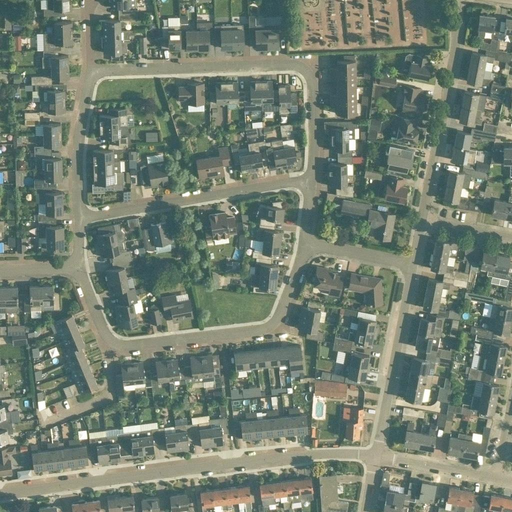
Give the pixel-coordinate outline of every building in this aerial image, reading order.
[(64,15),(64,9),(71,9),(70,0),(47,0),(48,8),(43,8),(43,11),(41,11),(41,16),(64,15)] [(118,7),(118,13),(137,13),(137,6),(129,6),(128,0),(108,0),(109,1),(112,1),(112,7),(118,7)] [(120,30),(120,20),(137,19),(137,13),(118,13),(119,19),(99,20),(99,21),(101,20),(101,25),(104,25),(104,31),(120,30)] [(484,30),(493,31),(494,16),(479,14),(477,36),(484,37),(484,30)] [(168,24),(179,24),(179,16),(167,16),(168,24)] [(511,18),(506,18),(505,27),(504,33),(503,40),(510,40),(510,33),(511,33),(511,18)] [(72,21),(62,21),(53,21),(54,32),(72,32),(72,21)] [(21,23),(12,23),(13,32),(22,32),(21,23)] [(232,47),(232,28),(232,24),(220,24),(220,28),(221,47),(232,47)] [(244,47),(243,28),(243,24),(232,24),(232,28),(232,47),(244,47)] [(249,25),(249,37),(255,37),(255,38),(256,47),(257,47),(257,48),(260,48),(260,47),(267,47),(266,24),(255,24),(249,25)] [(266,24),(267,47),(278,47),(278,45),(279,45),(279,41),(278,41),(278,38),(278,36),(285,36),(283,24),(277,24),(266,24)] [(180,48),(180,26),(180,25),(162,25),(162,37),(168,37),(169,42),(168,42),(168,46),(169,46),(169,48),(180,48)] [(120,30),(104,31),(104,37),(101,37),(101,42),(121,41),(129,41),(129,34),(134,34),(134,30),(120,30)] [(186,48),(198,48),(197,30),(186,30),(186,48)] [(208,30),(197,30),(198,48),(209,48),(208,30)] [(60,43),(62,43),(72,43),(72,32),(54,32),(43,33),(37,33),(37,44),(44,44),(44,50),(58,49),(60,49),(60,43)] [(485,49),(496,51),(497,40),(491,39),(490,43),(482,41),(480,48),(485,49)] [(124,60),(124,52),(121,52),(121,41),(101,42),(101,47),(104,47),(105,53),(111,53),(111,60),(124,60)] [(68,55),(58,55),(58,49),(44,50),(43,50),(43,56),(42,56),(42,67),(51,67),(69,66),(68,55)] [(505,61),(510,62),(511,54),(506,53),(497,51),(496,59),(505,61)] [(492,62),(493,56),(484,54),(482,54),(472,52),(469,66),(484,69),(491,70),(493,62),(492,62)] [(408,75),(418,77),(428,79),(429,72),(432,70),(430,67),(430,64),(427,63),(428,57),(408,53),(405,55),(404,61),(406,64),(410,65),(408,75)] [(356,73),(356,61),(356,59),(354,60),(354,55),(343,56),(343,60),(337,60),(337,68),(330,68),(330,74),(356,73)] [(52,83),(52,77),(69,77),(69,66),(51,67),(51,75),(31,76),(31,84),(35,84),(52,83)] [(466,81),(476,83),(481,84),(481,83),(488,84),(489,78),(491,70),(484,69),(469,66),(466,81)] [(356,86),(356,74),(356,73),(330,74),(330,79),(337,79),(337,87),(356,86)] [(396,78),(380,74),(378,83),(394,87),(396,78)] [(250,81),(250,89),(250,93),(244,93),(244,105),(251,105),(252,101),(253,101),(261,101),(261,81),(250,81)] [(279,105),(279,104),(278,92),(273,93),(272,81),(261,81),(261,101),(262,111),(279,110),(279,105)] [(216,94),(210,94),(210,107),(217,106),(218,102),(227,102),(227,82),(215,82),(216,94)] [(238,94),(238,90),(238,82),(227,82),(227,102),(228,109),(236,108),(238,106),(244,105),(244,93),(238,94)] [(64,100),(64,98),(67,98),(67,89),(53,89),(53,83),(52,83),(35,84),(35,90),(32,91),(32,101),(39,101),(64,100)] [(204,103),(204,93),(203,83),(187,83),(187,86),(178,86),(179,100),(187,99),(187,103),(190,104),(190,108),(192,110),(200,109),(202,107),(202,103),(204,103)] [(491,83),(490,91),(504,93),(505,85),(491,83)] [(401,109),(404,110),(414,112),(414,110),(421,111),(424,96),(419,95),(421,88),(402,84),(401,93),(405,94),(401,109)] [(279,104),(279,105),(279,110),(279,111),(289,111),(290,111),(290,112),(296,112),(296,109),(296,93),(295,93),(295,97),(290,97),(290,85),(278,85),(278,92),(279,104)] [(356,86),(337,87),(337,94),(331,94),(331,100),(356,100),(356,86)] [(486,95),(474,93),(464,91),(462,105),(481,109),(483,110),(486,95)] [(504,93),(490,91),(489,98),(502,101),(504,93)] [(43,112),(55,111),(65,111),(64,100),(39,101),(40,106),(43,106),(43,112)] [(344,118),(354,118),(355,118),(355,113),(356,113),(356,100),(331,100),(331,106),(337,106),(338,113),(344,113),(344,118)] [(459,120),(469,122),(480,124),(481,118),(479,118),(481,109),(462,105),(459,120)] [(127,108),(123,108),(108,108),(109,114),(100,115),(100,126),(127,125),(127,114),(127,108)] [(417,120),(407,118),(398,116),(396,125),(398,126),(397,132),(396,139),(415,143),(417,133),(418,128),(415,128),(417,120)] [(369,129),(378,130),(379,130),(381,119),(370,117),(368,128),(369,129)] [(329,139),(348,138),(354,138),(354,127),(357,127),(357,120),(337,121),(337,127),(331,127),(331,138),(329,138),(329,139)] [(484,122),(482,130),(483,130),(490,132),(496,133),(497,125),(484,122)] [(60,123),(50,124),(42,124),(43,135),(61,134),(60,123)] [(280,131),(284,130),(285,136),(293,135),(292,129),(292,123),(282,124),(280,124),(280,131)] [(100,137),(107,137),(109,137),(109,143),(124,143),(124,142),(131,142),(128,125),(127,125),(100,126),(100,137)] [(480,141),(481,138),(483,130),(482,130),(471,128),(470,133),(457,130),(454,145),(469,147),(470,140),(480,141)] [(369,129),(368,138),(376,139),(378,130),(369,129)] [(50,145),(51,145),(61,145),(61,134),(43,135),(43,145),(34,145),(34,152),(50,151),(50,145)] [(282,138),(265,141),(267,150),(268,158),(274,157),(275,165),(281,164),(282,167),(287,166),(283,147),(284,147),(282,138)] [(337,156),(352,156),(352,149),(348,149),(348,138),(329,139),(331,139),(331,150),(337,150),(337,156)] [(262,159),(268,158),(267,150),(265,141),(264,139),(248,142),(249,152),(250,153),(253,172),(258,171),(257,168),(263,167),(262,159)] [(110,149),(103,149),(93,150),(94,161),(119,160),(119,153),(124,150),(124,143),(109,143),(110,149)] [(414,150),(413,150),(404,147),(386,144),(385,152),(387,152),(386,159),(388,160),(387,168),(407,172),(408,164),(411,165),(414,150)] [(285,147),(284,147),(283,147),(287,166),(292,165),(291,163),(297,162),(294,145),(285,147)] [(452,149),(453,151),(451,159),(473,163),(476,149),(469,147),(454,145),(454,146),(453,147),(452,149)] [(219,154),(196,158),(199,176),(215,174),(215,176),(224,174),(222,165),(231,164),(227,146),(218,147),(219,154)] [(510,176),(510,182),(511,182),(511,146),(504,146),(503,150),(500,150),(493,150),(492,156),(491,156),(490,162),(503,162),(503,163),(509,163),(510,176)] [(50,151),(34,152),(34,158),(35,158),(35,168),(36,168),(36,169),(62,168),(61,157),(50,158),(50,151)] [(239,154),(238,151),(232,152),(234,164),(240,163),(241,171),(247,170),(248,173),(253,172),(250,153),(249,152),(239,154)] [(352,162),(352,156),(337,156),(337,163),(329,163),(330,174),(327,174),(347,174),(347,163),(352,163),(352,162)] [(365,156),(352,156),(352,162),(361,162),(361,165),(364,165),(365,156)] [(490,162),(491,156),(490,156),(489,160),(487,160),(487,163),(486,167),(475,165),(475,169),(488,172),(490,162)] [(130,168),(130,172),(131,182),(137,182),(137,172),(136,159),(129,159),(129,168),(130,168)] [(94,172),(121,171),(120,160),(119,160),(94,161),(94,172)] [(140,166),(142,174),(149,173),(151,185),(168,182),(164,160),(163,160),(148,162),(147,163),(147,164),(140,166)] [(449,170),(446,184),(468,189),(470,176),(487,179),(488,172),(475,169),(463,167),(462,172),(449,170)] [(34,178),(34,185),(36,185),(36,186),(51,185),(56,185),(56,179),(62,179),(62,168),(36,169),(33,169),(34,178)] [(365,170),(364,176),(375,178),(376,172),(365,170)] [(104,189),(118,189),(123,188),(123,182),(124,182),(123,172),(122,172),(122,171),(121,171),(94,172),(94,183),(103,183),(104,189)] [(347,174),(327,174),(330,174),(330,185),(336,185),(336,193),(346,195),(353,196),(353,185),(347,185),(347,174)] [(383,198),(394,200),(404,202),(407,187),(401,186),(403,179),(389,176),(388,182),(386,182),(383,198)] [(443,190),(445,191),(444,199),(465,203),(468,189),(446,184),(446,185),(444,185),(443,190)] [(62,191),(52,191),(51,191),(51,185),(36,186),(36,185),(34,185),(34,192),(38,192),(38,202),(39,202),(39,203),(44,202),(44,203),(45,203),(62,202),(62,191)] [(489,201),(492,186),(486,185),(486,187),(485,191),(483,200),(489,201)] [(354,200),(343,198),(342,204),(341,209),(340,213),(351,215),(354,200)] [(494,198),(493,204),(491,214),(505,217),(508,201),(494,198)] [(283,207),(282,207),(281,201),(282,201),(282,200),(272,201),(272,202),(272,206),(266,206),(260,205),(260,204),(255,216),(256,216),(256,222),(259,222),(275,224),(275,218),(282,219),(283,207)] [(481,211),(482,203),(469,201),(467,208),(481,211)] [(55,213),(56,213),(63,213),(62,202),(45,203),(44,203),(45,213),(38,213),(38,219),(38,220),(55,219),(55,213)] [(371,204),(360,202),(358,216),(367,218),(365,224),(377,226),(375,237),(389,239),(394,214),(370,210),(371,204)] [(236,233),(235,226),(233,217),(226,218),(225,212),(210,214),(212,227),(204,229),(206,239),(229,236),(229,234),(236,233)] [(126,218),(128,229),(139,226),(136,216),(126,218)] [(55,219),(38,220),(38,236),(45,236),(45,237),(63,236),(63,225),(55,225),(55,219)] [(168,234),(167,231),(166,221),(151,224),(152,230),(145,231),(146,238),(144,238),(146,247),(148,247),(148,250),(156,248),(155,245),(173,241),(171,233),(168,234)] [(281,231),(274,230),(275,224),(259,222),(259,228),(256,230),(256,237),(257,239),(257,240),(280,242),(281,231)] [(124,233),(121,230),(120,223),(114,224),(115,231),(97,234),(99,245),(122,241),(123,240),(125,236),(124,233)] [(45,242),(41,242),(41,251),(47,251),(47,247),(64,247),(63,236),(45,237),(45,242)] [(448,256),(450,248),(457,249),(459,238),(450,236),(449,241),(436,239),(433,253),(447,256),(448,256)] [(26,252),(25,242),(25,237),(17,237),(17,252),(26,252)] [(252,256),(256,257),(269,258),(269,252),(279,253),(280,242),(257,240),(256,250),(252,250),(252,256)] [(112,261),(132,257),(130,250),(127,251),(126,248),(123,249),(122,241),(99,245),(101,256),(111,254),(112,261)] [(466,243),(465,253),(463,259),(471,260),(474,245),(466,243)] [(492,275),(496,253),(483,251),(480,267),(487,269),(486,274),(492,275)] [(452,272),(453,265),(445,264),(447,256),(433,253),(430,268),(444,270),(452,272)] [(496,253),(492,275),(505,278),(509,256),(496,253)] [(133,265),(132,257),(112,261),(113,268),(106,270),(108,281),(127,277),(124,266),(133,265)] [(278,265),(271,264),(268,264),(269,258),(256,257),(254,274),(260,275),(277,276),(278,265)] [(327,294),(338,296),(341,286),(342,276),(336,275),(337,272),(326,270),(326,268),(317,266),(313,285),(323,286),(329,288),(327,294)] [(467,280),(468,281),(474,282),(477,269),(470,268),(469,273),(467,280)] [(453,278),(467,280),(469,273),(455,270),(453,278)] [(221,286),(218,272),(212,273),(215,288),(221,286)] [(351,273),(348,289),(364,291),(366,303),(382,302),(380,278),(351,273)] [(277,276),(260,275),(259,286),(253,285),(253,291),(268,293),(268,292),(265,292),(265,286),(276,287),(277,276)] [(127,277),(108,281),(110,292),(118,290),(119,297),(121,297),(136,294),(135,287),(129,288),(127,277)] [(442,287),(448,288),(450,282),(428,278),(425,293),(440,296),(442,287)] [(452,284),(466,287),(467,280),(453,278),(452,284)] [(41,285),(29,286),(30,296),(24,296),(24,310),(42,309),(42,304),(41,285)] [(42,309),(50,309),(60,309),(59,295),(53,295),(53,285),(41,285),(42,304),(42,309)] [(18,296),(17,294),(17,286),(5,287),(6,305),(6,312),(18,311),(18,310),(24,310),(24,296),(18,296)] [(511,314),(511,306),(509,306),(494,303),(495,297),(471,292),(471,293),(466,291),(465,291),(464,297),(484,302),(482,315),(489,316),(511,321),(511,314)] [(423,307),(444,311),(445,310),(446,305),(439,303),(440,296),(425,293),(423,307)] [(121,297),(122,304),(115,305),(117,316),(135,313),(133,303),(138,302),(136,294),(121,297)] [(164,313),(171,311),(173,317),(179,316),(179,318),(178,318),(178,319),(192,316),(189,299),(177,302),(175,294),(161,296),(164,313)] [(320,310),(312,308),(302,306),(300,317),(318,321),(320,310)] [(376,320),(366,318),(357,316),(358,310),(340,307),(339,313),(352,316),(351,321),(357,322),(356,328),(376,332),(377,327),(374,327),(376,320)] [(151,310),(151,309),(150,310),(153,324),(161,322),(159,312),(158,308),(151,310)] [(460,320),(462,311),(449,308),(449,311),(445,310),(444,311),(444,316),(452,318),(453,318),(460,320)] [(137,324),(135,314),(135,313),(117,316),(119,327),(137,324)] [(426,313),(425,318),(421,317),(418,332),(440,336),(441,328),(442,328),(444,316),(426,313)] [(72,314),(63,318),(55,321),(59,331),(76,324),(72,314)] [(492,337),(494,330),(508,333),(511,321),(489,316),(486,328),(471,325),(470,332),(476,333),(492,337)] [(306,337),(316,339),(322,340),(323,332),(317,331),(318,321),(300,317),(297,328),(307,330),(306,337)] [(460,320),(452,318),(450,327),(458,329),(460,320)] [(63,341),(80,334),(76,324),(59,331),(63,341)] [(352,340),(361,342),(371,344),(373,337),(375,337),(376,332),(356,328),(353,327),(352,332),(349,331),(348,339),(335,336),(334,342),(351,346),(352,340)] [(415,346),(425,348),(437,350),(438,344),(440,336),(418,332),(415,346)] [(506,353),(507,352),(507,350),(507,349),(506,347),(506,346),(506,345),(492,342),(492,337),(476,333),(475,339),(483,341),(481,343),(480,344),(480,346),(479,347),(479,349),(479,350),(480,354),(488,356),(503,359),(504,354),(506,354),(506,353)] [(26,334),(16,335),(17,345),(27,343),(26,334)] [(80,334),(63,341),(67,351),(80,345),(81,346),(85,344),(80,334)] [(369,355),(359,353),(350,351),(351,346),(334,342),(332,349),(345,351),(343,363),(350,364),(369,368),(370,363),(368,362),(369,355)] [(67,351),(63,352),(68,363),(85,356),(81,346),(80,345),(67,351)] [(291,346),(287,346),(289,362),(290,371),(294,371),(299,370),(300,378),(303,377),(302,369),(303,369),(300,345),(291,346)] [(289,362),(287,346),(281,347),(277,347),(279,364),(283,363),(289,362)] [(279,364),(277,347),(266,349),(268,365),(279,364)] [(441,348),(439,356),(452,359),(453,351),(449,350),(441,348)] [(268,365),(266,349),(255,350),(257,366),(268,365)] [(257,366),(255,350),(245,351),(246,367),(247,367),(257,366)] [(247,375),(247,367),(246,367),(245,351),(234,352),(235,368),(236,368),(237,376),(247,375)] [(503,359),(488,356),(480,354),(477,368),(482,369),(485,370),(495,372),(501,373),(503,359)] [(201,356),(203,381),(214,379),(215,387),(222,386),(219,366),(213,367),(212,355),(201,356)] [(85,356),(68,363),(71,372),(71,373),(89,365),(85,356)] [(191,365),(184,366),(186,383),(203,381),(201,356),(190,357),(191,365)] [(433,375),(435,361),(413,356),(410,370),(433,375)] [(452,359),(439,356),(438,364),(450,367),(452,359)] [(186,383),(184,366),(178,367),(177,359),(166,360),(169,380),(169,383),(170,389),(175,388),(174,384),(186,383)] [(150,376),(151,377),(152,385),(151,385),(152,390),(158,389),(157,381),(169,380),(166,360),(155,361),(157,375),(150,376)] [(144,378),(144,370),(143,362),(132,363),(134,382),(145,381),(145,386),(151,385),(152,385),(151,377),(144,378)] [(123,383),(134,382),(132,363),(121,364),(122,374),(115,375),(118,394),(124,394),(123,383)] [(369,370),(369,368),(350,364),(349,370),(342,368),(341,374),(332,372),(330,379),(344,382),(345,375),(364,379),(366,370),(369,370)] [(71,373),(71,372),(66,375),(70,385),(93,375),(89,365),(71,373)] [(469,367),(468,373),(481,375),(482,369),(477,368),(469,367)] [(430,388),(433,375),(410,370),(408,384),(424,387),(430,388)] [(481,375),(468,373),(467,378),(480,381),(481,375)] [(93,375),(70,385),(74,395),(97,385),(93,375)] [(347,382),(315,380),(314,394),(328,395),(346,396),(347,382)] [(496,398),(498,384),(493,383),(483,381),(480,395),(496,398)] [(405,398),(414,400),(415,400),(420,401),(421,401),(424,387),(408,384),(405,398)] [(249,389),(249,396),(260,395),(260,391),(260,390),(260,386),(249,387),(249,389)] [(437,399),(442,400),(445,388),(439,386),(437,399)] [(445,388),(442,400),(448,401),(451,389),(445,388)] [(242,390),(242,393),(231,394),(231,397),(249,396),(249,389),(242,390)] [(462,406),(461,412),(463,413),(469,414),(470,414),(478,415),(479,410),(483,410),(492,412),(493,412),(496,398),(480,395),(473,394),(472,394),(472,397),(480,399),(478,409),(474,408),(474,409),(470,408),(462,406)] [(0,423),(12,422),(20,421),(19,415),(11,416),(10,410),(5,411),(4,404),(0,404),(0,423)] [(424,414),(424,410),(413,408),(403,406),(402,413),(423,417),(424,414)] [(307,431),(306,421),(305,414),(300,414),(299,407),(294,408),(296,432),(304,431),(307,430),(307,431)] [(363,408),(353,407),(351,407),(351,419),(346,419),(345,436),(347,436),(347,438),(348,438),(351,438),(352,437),(358,437),(359,428),(361,428),(363,408)] [(296,432),(294,408),(288,408),(289,415),(284,416),(285,432),(288,432),(289,433),(296,432)] [(282,433),(285,432),(284,416),(279,416),(278,409),(272,410),(275,434),(282,434),(282,433)] [(267,417),(262,418),(264,434),(267,434),(267,435),(275,434),(272,410),(267,411),(267,417)] [(453,414),(453,411),(447,410),(446,414),(444,426),(443,431),(449,432),(452,417),(454,418),(454,414),(453,414)] [(253,436),(250,412),(245,413),(246,420),(240,420),(242,438),(243,437),(245,436),(246,437),(253,436)] [(261,435),(264,434),(262,418),(257,418),(256,412),(250,412),(253,436),(261,436),(261,435)] [(444,426),(446,414),(438,413),(436,425),(437,425),(444,426)] [(210,427),(212,445),(223,444),(222,433),(228,432),(226,416),(209,419),(209,421),(210,427)] [(88,436),(156,427),(156,421),(87,430),(88,436)] [(201,447),(212,445),(210,427),(209,421),(192,423),(194,439),(200,438),(201,447)] [(0,441),(9,441),(8,433),(13,433),(12,425),(12,422),(0,423),(0,441)] [(418,446),(421,431),(413,430),(414,423),(408,422),(406,430),(403,444),(418,446)] [(188,440),(194,439),(192,423),(186,424),(186,423),(174,425),(175,425),(176,431),(178,450),(189,448),(188,440)] [(167,451),(178,450),(176,431),(175,425),(170,426),(171,431),(165,432),(164,427),(160,427),(158,427),(160,444),(166,443),(167,451)] [(436,428),(437,425),(436,425),(436,426),(435,426),(430,425),(428,433),(421,431),(418,446),(432,449),(434,439),(435,434),(436,428)] [(486,445),(490,427),(485,426),(484,425),(480,443),(486,445)] [(155,453),(154,445),(160,444),(158,427),(140,430),(144,454),(155,453)] [(86,437),(85,429),(77,430),(78,437),(86,437)] [(125,447),(131,447),(133,456),(144,454),(140,430),(123,432),(125,447)] [(121,460),(119,448),(125,447),(123,432),(117,433),(117,435),(106,436),(110,462),(121,460)] [(450,435),(449,442),(447,452),(462,454),(465,433),(458,432),(457,437),(450,435)] [(472,434),(465,433),(462,454),(476,457),(479,441),(471,440),(472,434)] [(99,463),(110,462),(106,436),(89,438),(91,456),(98,455),(99,463)] [(74,440),(77,464),(85,462),(88,462),(86,444),(81,445),(79,438),(74,440)] [(66,465),(77,464),(74,440),(68,440),(69,447),(64,448),(66,465)] [(66,465),(64,448),(59,448),(58,441),(52,442),(56,466),(66,465)] [(56,466),(52,442),(47,443),(48,449),(42,450),(45,467),(48,467),(56,466)] [(31,451),(32,459),(34,469),(42,468),(42,467),(45,467),(42,450),(38,451),(37,444),(31,445),(32,451),(31,451)] [(0,473),(11,472),(10,462),(9,453),(16,452),(15,447),(15,446),(15,445),(8,446),(0,447),(0,473)] [(390,473),(383,472),(381,485),(387,486),(390,473)] [(319,476),(320,486),(321,511),(346,511),(348,502),(331,499),(330,484),(337,484),(336,475),(319,476)] [(311,477),(298,478),(301,500),(313,499),(311,477)] [(298,478),(285,480),(289,508),(293,507),(293,502),(300,501),(300,500),(301,500),(298,478)] [(289,508),(288,501),(287,500),(287,494),(285,480),(272,482),(274,495),(280,494),(281,501),(283,501),(284,508),(289,508)] [(432,500),(433,493),(435,483),(422,481),(419,496),(416,495),(414,501),(423,503),(423,499),(432,500)] [(259,483),(260,493),(262,505),(275,503),(274,495),(272,482),(259,483)] [(249,485),(237,486),(238,501),(239,508),(245,508),(246,511),(251,511),(250,507),(252,507),(249,485)] [(238,501),(237,486),(224,488),(226,502),(227,508),(227,511),(232,511),(232,507),(233,507),(232,502),(238,501)] [(457,511),(462,488),(449,486),(446,500),(445,508),(438,507),(437,511),(457,511)] [(224,488),(213,489),(215,504),(221,503),(222,509),(222,511),(227,511),(227,508),(226,502),(224,488)] [(479,511),(481,504),(483,495),(473,493),(473,490),(462,488),(457,511),(462,511),(463,510),(464,510),(465,503),(474,505),(473,511),(474,511),(476,511),(479,511)] [(200,491),(201,501),(202,511),(212,511),(215,511),(214,504),(215,504),(213,489),(200,491)] [(416,495),(387,490),(385,501),(402,504),(403,499),(414,501),(416,495)] [(170,495),(171,505),(172,509),(171,509),(171,511),(193,511),(193,506),(188,507),(186,493),(170,495)] [(490,496),(483,495),(481,504),(479,511),(500,511),(503,496),(490,493),(490,496)] [(134,508),(134,505),(133,495),(120,497),(122,511),(127,511),(127,509),(134,508)] [(141,498),(143,511),(164,511),(164,510),(159,510),(157,496),(141,498)] [(511,511),(511,497),(503,496),(500,511),(511,511)] [(107,498),(109,511),(115,510),(115,511),(122,511),(120,497),(107,498)] [(100,511),(100,509),(99,499),(85,501),(86,511),(100,511)] [(72,511),(86,511),(85,501),(72,503),(72,511)] [(406,511),(408,506),(402,504),(385,501),(383,511),(406,511)]
